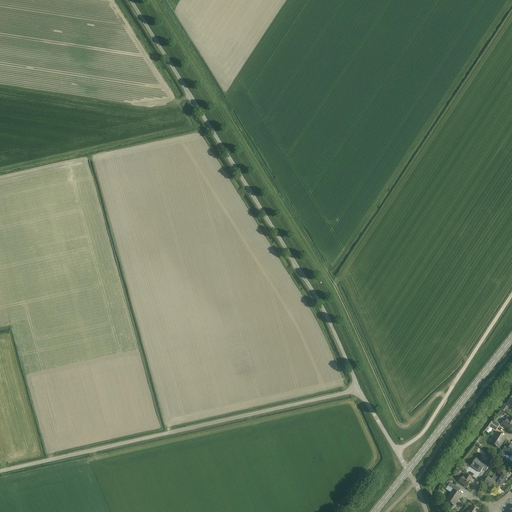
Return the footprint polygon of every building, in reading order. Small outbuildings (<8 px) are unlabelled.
[(511,419),(510,418),(508,420),(507,419),(503,425),(511,430),(511,428),(511,419)] [(495,432),(498,428),(500,425),(493,420),(488,427),(495,432)] [(490,443),(494,446),(499,449),(502,444),(501,444),(505,438),(496,432),(490,443)] [(506,446),(502,452),(506,454),(507,453),(511,456),(511,444),(511,445),(510,449),(506,446)] [(485,471),(488,467),(489,465),(486,463),(486,462),(482,460),(481,460),(480,462),(475,459),(470,466),(480,473),(482,469),(485,471)] [(488,477),(483,484),(492,490),(494,487),(497,489),(501,484),(502,485),(508,476),(503,473),(498,480),(494,477),(492,479),(488,477)] [(458,481),(459,482),(466,487),(470,481),(471,478),(465,474),(462,479),(460,478),(458,481)] [(450,483),(447,487),(453,491),(446,501),(454,507),(459,499),(458,499),(460,495),(458,493),(460,489),(450,483)]
